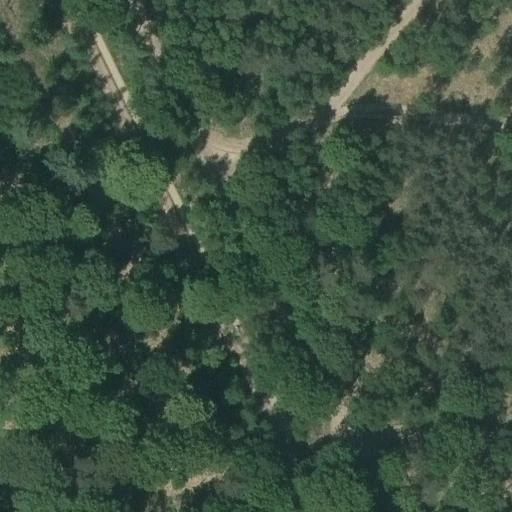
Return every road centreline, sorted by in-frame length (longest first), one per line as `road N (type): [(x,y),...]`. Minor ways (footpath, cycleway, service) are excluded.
road 1 (track): [(63,0),(290,470)]
road 2 (track): [(214,177),(276,306),(357,445)]
road 3 (track): [(426,0),(319,114),(214,177)]
road 4 (track): [(130,0),(214,177)]
road 5 (track): [(319,114),(511,124)]
road 6 (track): [(357,445),(447,425),(511,455)]
road 7 (track): [(173,511),(230,495),(273,468),(290,470)]
